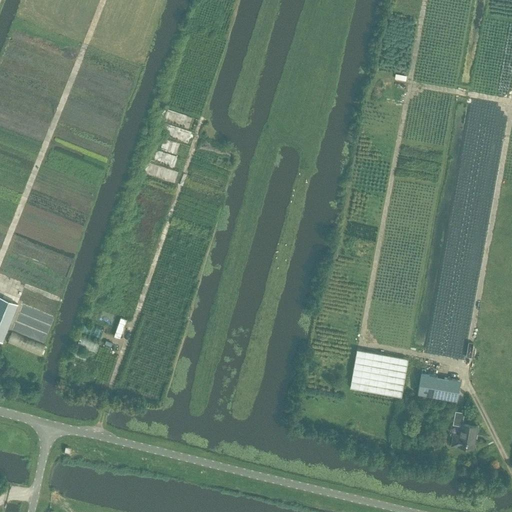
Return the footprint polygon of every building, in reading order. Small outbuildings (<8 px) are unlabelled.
[(0,298),(0,340),(2,341),(16,305),(0,298)] [(121,318),(114,336),(120,338),(126,320),(121,318)] [(8,342),(41,356),(45,345),(12,331),(8,342)] [(99,343),(81,336),(78,346),(95,353),(99,343)] [(351,388),(400,397),(407,358),(358,349),(351,388)] [(421,374),(418,393),(457,400),(460,381),(421,374)] [(455,411),(452,425),(460,426),(458,435),(453,434),(451,444),(453,444),(454,447),(461,448),(464,446),(473,448),(477,426),(462,424),(464,413),(455,411)]
